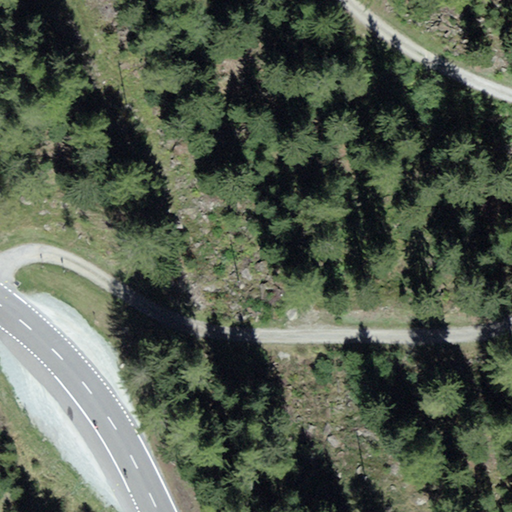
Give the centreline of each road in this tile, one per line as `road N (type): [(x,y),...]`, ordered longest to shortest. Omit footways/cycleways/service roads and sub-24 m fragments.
road 1 (track): [(0,268),(31,255),(99,274),(204,331),(378,339),(511,323)]
road 2 (primary): [(158,511),(97,397),(0,303)]
road 3 (track): [(511,99),(462,79),(338,0)]
